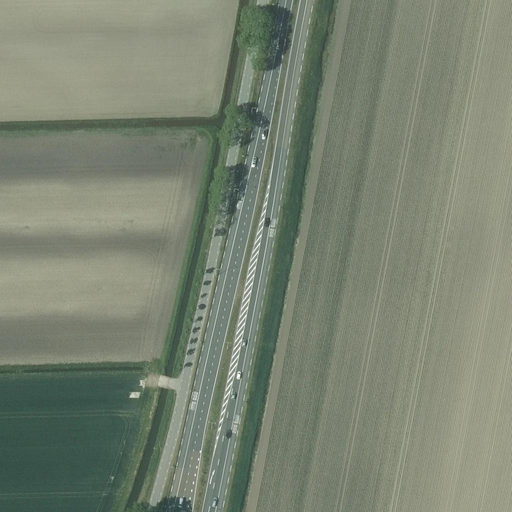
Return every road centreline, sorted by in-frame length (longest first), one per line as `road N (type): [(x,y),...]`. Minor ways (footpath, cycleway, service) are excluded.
road 1 (unclassified): [(148,511),(182,387),(258,0)]
road 2 (primary): [(285,0),(180,511)]
road 3 (primary): [(210,511),(306,0)]
